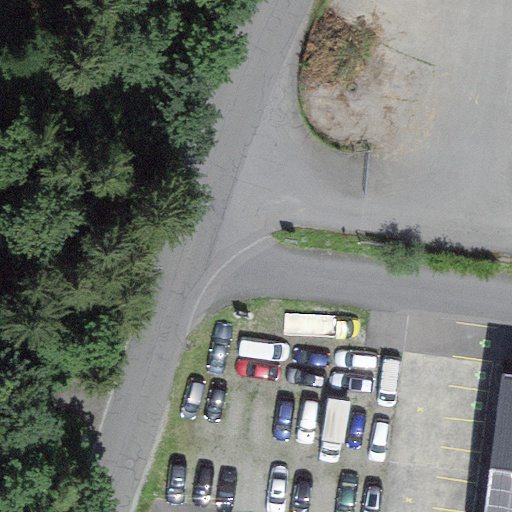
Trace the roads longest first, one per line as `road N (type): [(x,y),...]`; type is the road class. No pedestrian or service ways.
road 1 (residential): [(76,511),(272,0)]
road 2 (track): [(0,457),(114,414)]
